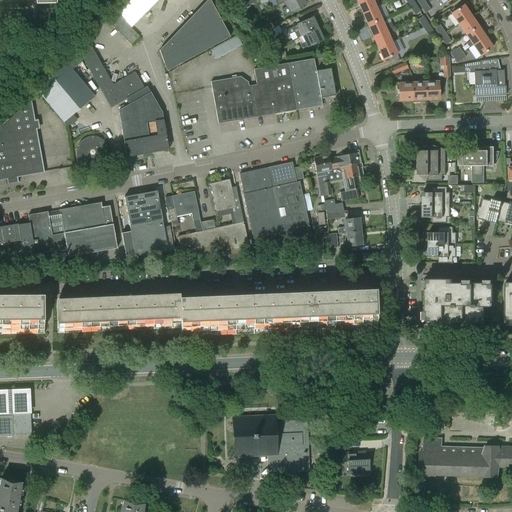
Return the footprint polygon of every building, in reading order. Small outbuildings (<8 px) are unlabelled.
[(125,0),(114,12),(131,29),(159,0),(125,0)] [(207,0),(159,51),(167,72),(230,37),(209,0),(207,0)] [(303,0),(287,0),(286,1),(283,2),(286,7),(281,10),(285,17),(292,13),(291,12),(305,4),(303,0)] [(377,0),(362,0),(357,2),(363,14),(376,8),(380,6),(377,0)] [(425,2),(420,5),(426,13),(431,10),(425,2)] [(415,3),(409,7),(415,15),(420,12),(415,3)] [(383,5),(380,6),(376,8),(363,14),(368,26),(381,20),(388,17),(383,5)] [(451,14),(458,24),(471,16),(464,5),(451,14)] [(110,25),(118,16),(114,12),(105,20),(110,25)] [(122,20),(118,16),(110,25),(114,29),(122,20)] [(458,24),(466,35),(478,26),(471,16),(458,24)] [(418,20),(423,28),(428,25),(423,17),(418,20)] [(297,38),(301,37),(317,29),(312,18),(298,25),(292,28),(297,38)] [(127,25),(122,20),(114,29),(118,33),(127,25)] [(368,26),(373,38),(387,31),(381,20),(368,26)] [(259,29),(262,34),(273,29),(270,24),(259,29)] [(123,37),(131,29),(127,25),(118,33),(123,37)] [(428,25),(423,28),(429,37),(434,33),(428,25)] [(435,28),(441,37),(446,33),(440,25),(435,28)] [(486,37),(478,26),(466,35),(470,41),(466,44),(469,48),(473,45),(486,37)] [(127,42),(135,33),(131,29),(123,37),(127,42)] [(273,29),(262,34),(265,40),(275,34),(273,29)] [(317,29),(301,37),(304,43),(300,44),(302,49),(308,47),(323,40),(317,29)] [(373,38),(378,49),(392,43),(387,31),(373,38)] [(140,37),(135,33),(127,42),(131,46),(140,37)] [(446,33),(441,37),(446,45),(451,42),(446,33)] [(486,37),(473,45),(480,56),(493,47),(486,37)] [(392,43),(378,49),(384,61),(397,55),(392,43)] [(72,70),(81,62),(72,46),(33,87),(67,127),(76,119),(72,115),(94,97),(72,70)] [(91,46),(80,53),(111,108),(127,99),(130,97),(144,89),(135,72),(113,85),(91,46)] [(451,53),(454,58),(462,52),(459,47),(451,53)] [(272,55),(275,60),(286,58),(285,52),(272,55)] [(462,52),(454,58),(457,63),(466,57),(462,52)] [(439,58),(440,69),(443,69),(444,78),(450,78),(449,57),(439,58)] [(211,82),(218,124),(220,124),(322,106),(321,99),(336,96),(331,69),(316,71),(314,59),(254,70),(256,85),(249,87),(248,82),(240,77),(212,82),(211,82)] [(504,86),(503,70),(499,70),(489,70),(489,71),(481,71),(480,61),(464,65),(464,67),(457,67),(457,73),(464,73),(474,73),(475,97),(505,95),(505,86),(504,86)] [(403,70),(401,65),(391,69),(393,75),(403,70)] [(222,137),(220,124),(218,124),(211,82),(212,82),(211,74),(186,79),(193,116),(181,118),(185,143),(222,137)] [(438,82),(425,83),(425,100),(439,99),(439,98),(440,97),(440,95),(439,94),(438,82)] [(400,101),(413,100),(412,83),(399,84),(399,96),(398,97),(398,99),(400,100),(400,101)] [(413,100),(413,102),(420,102),(420,100),(425,100),(425,83),(412,83),(413,100)] [(130,97),(127,99),(130,104),(133,102),(147,95),(144,89),(130,97)] [(130,104),(118,111),(124,142),(123,142),(126,158),(168,150),(162,113),(151,93),(147,95),(133,102),(130,104)] [(0,129),(0,179),(43,172),(30,98),(0,129)] [(81,164),(82,165),(88,158),(89,159),(90,159),(91,160),(92,160),(93,160),(94,159),(95,159),(96,159),(96,158),(97,158),(98,157),(98,156),(107,160),(107,159),(108,157),(108,156),(108,155),(109,153),(109,152),(108,151),(108,149),(108,148),(107,146),(107,145),(106,144),(105,143),(104,142),(103,141),(102,140),(101,139),(100,138),(99,138),(97,137),(96,137),(95,137),(92,137),(90,137),(89,137),(88,137),(86,138),(85,138),(84,139),(83,140),(82,141),(81,142),(80,143),(79,144),(78,145),(78,146),(77,148),(77,149),(76,150),(76,152),(76,153),(76,155),(77,156),(77,157),(77,159),(78,160),(79,161),(80,162),(80,163),(81,164)] [(428,151),(418,151),(418,163),(445,163),(445,149),(428,144),(428,151)] [(478,151),(478,182),(483,182),(483,166),(494,166),(494,160),(496,160),(498,154),(494,154),(494,147),(477,147),(477,151),(478,151)] [(478,151),(477,151),(458,151),(458,166),(473,166),(473,182),(478,182),(478,151)] [(329,156),(314,159),(317,175),(321,197),(325,196),(323,189),(330,188),(329,182),(344,179),(361,176),(359,168),(358,169),(358,167),(357,164),(359,164),(356,153),(355,154),(354,152),(340,155),(340,157),(338,157),(338,158),(330,160),(329,156)] [(428,181),(442,181),(442,175),(445,175),(445,163),(418,163),(418,176),(428,176),(428,181)] [(276,187),(271,188),(284,248),(312,241),(299,182),(296,183),(291,184),(287,164),(272,167),(276,187)] [(303,179),(301,167),(294,169),(296,180),(303,179)] [(265,189),(261,170),(240,174),(244,195),(243,195),(257,254),(284,248),(271,188),(265,189)] [(358,190),(362,189),(361,184),(362,184),(361,176),(344,179),(346,192),(340,193),(342,202),(359,198),(358,190)] [(243,223),(236,187),(232,188),(230,180),(210,184),(216,212),(233,209),(234,214),(236,224),(243,223)] [(422,193),(422,205),(450,205),(450,193),(447,193),(447,187),(432,187),(432,193),(422,193)] [(124,197),(131,232),(122,234),(126,258),(135,257),(168,251),(157,191),(124,197)] [(194,192),(172,196),(174,209),(168,210),(171,222),(172,227),(178,226),(177,221),(176,217),(191,214),(195,233),(202,231),(200,222),(198,213),(194,192)] [(478,219),(496,224),(501,202),(492,199),(492,201),(483,199),(481,207),(479,207),(476,217),(478,217),(478,219)] [(511,225),(511,202),(510,204),(501,202),(496,224),(497,222),(511,225)] [(60,215),(58,215),(64,249),(67,249),(69,257),(117,249),(109,207),(101,208),(100,203),(59,210),(60,215)] [(326,212),(344,212),(342,203),(335,205),(325,207),(326,212)] [(450,205),(422,205),(422,218),(432,218),(432,223),(447,223),(447,218),(450,218),(450,205)] [(326,212),(327,220),(348,217),(347,211),(344,212),(326,212)] [(28,215),(29,224),(35,254),(64,249),(58,215),(48,217),(48,212),(28,215)] [(317,213),(318,226),(325,225),(323,212),(317,213)] [(338,235),(346,234),(361,232),(360,219),(345,221),(346,228),(338,229),(338,235)] [(213,220),(200,222),(202,231),(215,229),(213,220)] [(251,255),(243,223),(236,224),(232,225),(215,229),(202,231),(195,233),(177,237),(181,255),(207,254),(208,258),(242,251),(243,257),(251,255)] [(18,224),(0,227),(0,244),(20,241),(18,225),(18,224)] [(29,224),(18,225),(20,241),(23,256),(35,254),(29,224)] [(428,233),(428,245),(456,245),(456,233),(453,233),(453,227),(438,227),(438,233),(428,233)] [(361,232),(346,234),(348,247),(362,245),(361,232)] [(328,235),(330,248),(338,247),(336,234),(328,235)] [(456,245),(428,245),(428,258),(438,258),(438,263),(453,263),(453,258),(456,258),(456,245)] [(452,323),(473,323),(484,323),(484,307),(492,307),(492,302),(493,302),(493,285),(484,285),(484,283),(452,283),(452,279),(427,279),(427,289),(425,289),(425,312),(427,312),(427,322),(452,322),(452,323)] [(172,301),(56,306),(57,331),(181,325),(180,310),(180,301),(178,301),(178,293),(178,291),(171,292),(171,293),(172,301)] [(377,326),(376,301),(314,304),(314,295),(307,295),(308,304),(180,310),(181,325),(182,335),(373,326),(377,326)] [(0,331),(44,331),(44,299),(0,299),(0,331)] [(31,390),(0,391),(0,414),(32,413),(31,390)] [(0,416),(0,436),(30,435),(29,414),(11,415),(11,416),(0,416)] [(271,455),(272,473),(309,471),(307,420),(274,422),(274,415),(233,417),(235,457),(271,455)] [(331,446),(331,450),(345,450),(344,439),(330,439),(330,440),(331,446)] [(484,478),(498,478),(499,467),(511,467),(511,447),(499,447),(499,446),(486,446),(484,450),(441,449),(441,439),(424,439),(424,452),(420,452),(420,476),(436,477),(436,475),(484,476),(484,478)] [(80,445),(77,458),(102,463),(105,451),(80,445)] [(341,462),(342,462),(342,461),(347,461),(348,472),(351,475),(366,474),(369,471),(368,462),(365,460),(365,456),(363,455),(363,452),(341,453),(341,462)] [(0,509),(13,511),(16,511),(22,482),(1,478),(0,482),(0,509)] [(123,500),(120,511),(142,511),(144,504),(123,500)]
